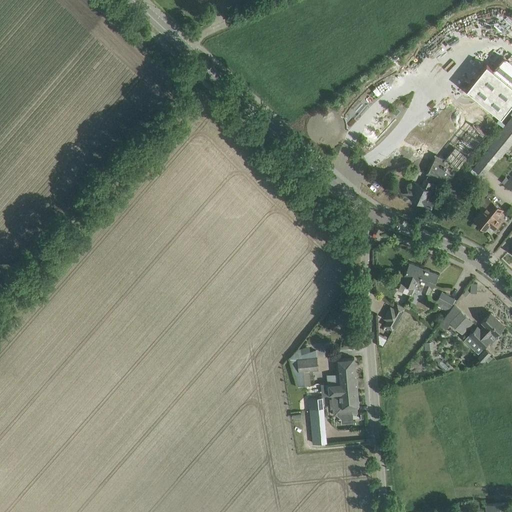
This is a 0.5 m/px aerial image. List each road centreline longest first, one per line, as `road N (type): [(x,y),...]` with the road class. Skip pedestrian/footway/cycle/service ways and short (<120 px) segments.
road 1 (tertiary): [(377,218),(130,0)]
road 2 (track): [(204,70),(0,304)]
road 3 (unclassified): [(384,511),(364,250),(377,218)]
road 4 (tertiary): [(511,291),(468,257),(377,218)]
